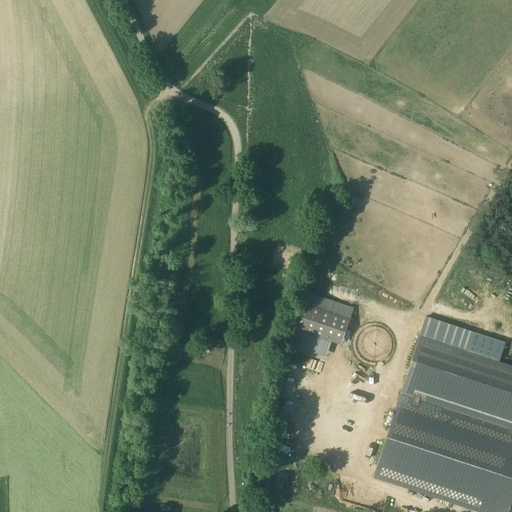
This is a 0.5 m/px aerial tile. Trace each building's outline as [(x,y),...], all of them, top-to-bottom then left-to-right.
[(289,251),(285,269),(299,271),(302,254),(289,251)] [(306,290),(302,302),(349,318),(354,307),(306,290)] [(349,318),(302,302),(294,326),(332,339),(341,342),(349,318)] [(511,366),(469,352),(476,331),(426,315),(419,336),(373,477),(479,511),(505,511),(508,505),(511,493),(511,366)] [(332,339),(294,326),(289,341),(327,354),(332,339)] [(336,427),(335,432),(353,436),(354,431),(336,427)]
